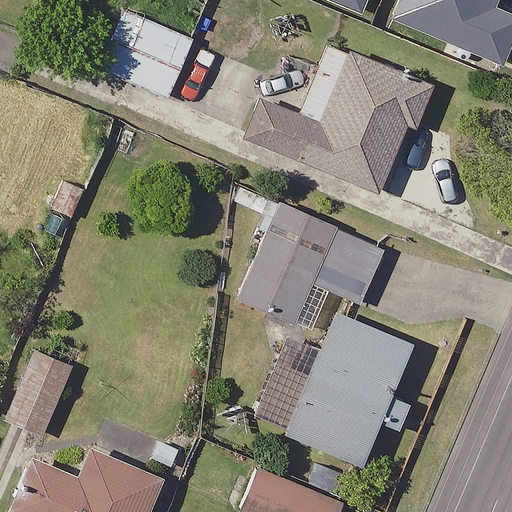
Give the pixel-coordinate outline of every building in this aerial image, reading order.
[(321,0),(364,17),(370,0),(321,0)] [(194,42),(125,14),(102,72),(170,99),(194,42)] [(434,91),(329,49),(301,119),(258,102),(243,139),(386,197),(405,148),(411,150),(434,91)] [(380,253),(281,208),(239,300),(293,325),(315,277),(359,297),(380,253)] [(419,355),(340,319),(321,360),(288,345),(254,420),(366,471),(419,355)] [(79,368),(36,351),(7,421),(51,438),(79,368)] [(186,447),(157,435),(144,464),(173,477),(186,447)] [(155,511),(169,481),(95,449),(79,485),(34,464),(12,511),(155,511)] [(338,511),(342,503),(260,470),(243,511),(338,511)]
